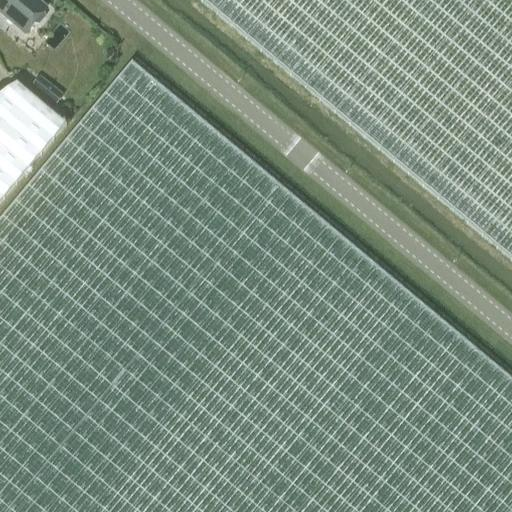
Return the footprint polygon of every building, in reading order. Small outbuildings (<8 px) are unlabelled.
[(43,13),(46,10),(34,0),(0,0),(0,13),(25,35),(33,25),(39,26),(45,18),(43,13)] [(511,0),(198,0),(511,262),(511,0)] [(511,511),(511,383),(130,64),(119,77),(0,220),(0,511),(511,511)] [(0,204),(65,126),(16,86),(0,97),(0,204)] [(55,90),(43,105),(52,112),(64,97),(55,90)]
